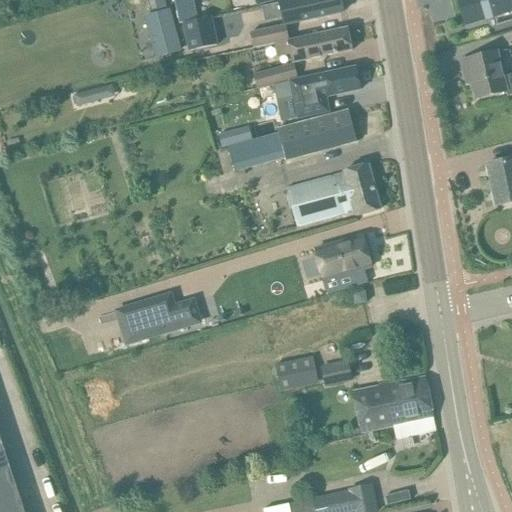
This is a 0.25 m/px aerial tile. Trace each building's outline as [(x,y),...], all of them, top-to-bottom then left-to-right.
[(174,0),(180,24),(183,23),(198,20),(193,0),(174,0)] [(293,0),(279,3),(284,25),(285,25),(344,12),(341,0),(293,0)] [(511,0),(458,0),(466,26),(485,20),(486,22),(494,20),(494,18),(495,17),(498,27),(511,22),(511,0)] [(156,57),(181,50),(169,11),(144,18),(156,57)] [(198,20),(183,23),(189,51),(218,45),(212,17),(198,20)] [(274,45),(289,42),(285,25),(284,25),(250,33),(253,50),(274,45)] [(291,55),(293,64),(322,57),(352,51),(347,28),(289,42),(291,55)] [(511,74),(503,76),(497,53),(462,61),(465,74),(470,73),(476,99),(507,91),(508,96),(511,95),(511,74)] [(293,65),(255,76),(258,88),(258,90),(297,79),(293,65)] [(296,81),(274,88),(278,105),(300,100),(304,117),(329,112),(326,97),(361,90),(356,68),(296,81)] [(77,106),(100,100),(97,89),(75,95),(77,106)] [(231,160),(234,171),(285,158),(286,161),(357,142),(349,111),(278,130),(279,134),(228,148),(231,160)] [(243,129),(219,135),(222,148),(246,142),(243,129)] [(511,159),(507,160),(487,165),(496,207),(511,203),(511,159)] [(380,210),(368,165),(344,172),(345,174),(288,190),(298,224),(299,227),(347,214),(346,211),(356,208),(358,216),(380,210)] [(315,250),(324,281),(372,267),(363,237),(315,250)] [(354,293),(355,304),(367,303),(365,291),(354,293)] [(194,301),(174,307),(171,296),(117,311),(127,344),(200,323),(194,301)] [(279,379),(316,371),(313,358),(276,365),(279,379)] [(352,380),(348,363),(322,368),(326,386),(352,380)] [(414,380),(406,382),(397,384),(401,404),(388,406),(392,426),(414,422),(423,420),(433,417),(425,378),(414,380)] [(401,404),(397,384),(353,393),(362,433),(392,426),(388,406),(401,404)] [(0,511),(25,511),(0,436),(0,511)] [(375,511),(370,486),(349,491),(349,493),(315,500),(311,501),(313,511),(375,511)] [(266,509),(267,511),(311,511),(308,498),(266,509)]
